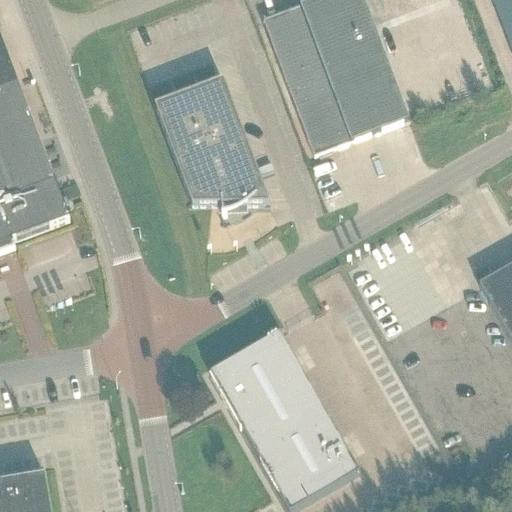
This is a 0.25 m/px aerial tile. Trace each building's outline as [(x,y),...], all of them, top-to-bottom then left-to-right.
[(362,0),(330,0),(263,25),(314,162),(409,126),(380,49),(376,36),(362,0)] [(511,0),(491,0),(511,53),(511,0)] [(410,24),(376,36),(380,49),(414,36),(410,24)] [(48,233),(69,226),(0,41),(0,261),(15,256),(11,246),(48,233)] [(224,217),(240,211),(270,211),(223,86),(155,111),(192,212),(222,211),(224,217)] [(511,349),(511,271),(479,291),(511,349)] [(301,511),(359,479),(280,340),(210,380),(285,511),(301,511)] [(0,511),(50,511),(45,481),(0,488),(0,511)]
